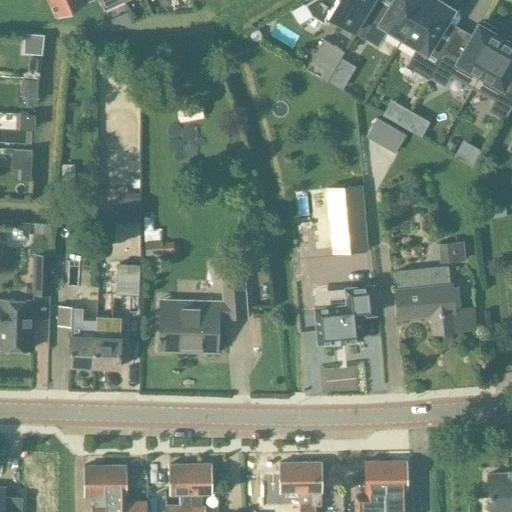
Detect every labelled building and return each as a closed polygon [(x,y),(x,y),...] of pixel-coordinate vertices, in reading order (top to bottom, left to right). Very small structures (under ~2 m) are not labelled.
[(86,0),(87,1),(89,0),(50,0),(57,13),(84,0),(86,0)] [(323,22),(328,14),(340,22),(354,30),(372,0),(310,0),(304,3),(312,15),(323,22)] [(387,28),(403,37),(425,0),(392,0),(388,7),(378,1),(359,33),(377,44),(387,28)] [(425,0),(403,37),(418,46),(407,65),(429,78),(430,76),(448,44),(448,43),(437,36),(453,8),(442,1),(443,0),(425,0)] [(448,44),(430,76),(445,84),(451,74),(473,86),(502,36),(497,33),(499,29),(483,21),(481,24),(478,23),(462,52),(448,44)] [(44,52),(45,33),(26,32),(25,51),(44,52)] [(502,36),(473,86),(495,99),(490,109),(505,118),(511,105),(511,80),(509,78),(511,72),(511,36),(509,35),(507,39),(502,36)] [(344,50),(324,38),(305,69),(326,81),(344,50)] [(340,58),(326,81),(339,89),(353,66),(340,58)] [(423,134),(430,117),(391,98),(383,115),(423,134)] [(396,129),(385,147),(394,152),(405,134),(396,129)] [(458,152),(472,158),(478,145),(464,138),(458,152)] [(75,162),(62,162),(62,178),(75,178),(75,162)] [(19,168),(19,178),(30,179),(30,168),(19,168)] [(360,185),(326,189),(332,251),(365,248),(366,248),(360,185)] [(506,195),(491,196),(492,206),(507,205),(506,195)] [(139,221),(139,197),(127,197),(126,221),(139,221)] [(253,201),(244,202),(246,211),(254,210),(253,201)] [(10,220),(10,238),(28,238),(28,220),(10,220)] [(161,239),(145,240),(145,254),(162,253),(162,252),(172,251),(172,241),(162,242),(161,239)] [(51,253),(33,252),(32,293),(50,294),(51,253)] [(140,264),(119,263),(118,293),(139,294),(140,264)] [(449,284),(447,266),(396,271),(398,289),(396,290),(398,316),(431,313),(433,331),(475,327),(473,309),(453,311),(451,284),(449,284)] [(248,318),(246,277),(220,279),(222,300),(220,301),(188,300),(188,303),(160,302),(158,349),(178,350),(178,346),(217,347),(218,318),(223,318),(223,319),(248,318)] [(315,306),(314,306),(314,308),(318,341),(317,341),(317,343),(319,343),(319,342),(335,341),(336,341),(336,339),(335,339),(335,335),(343,334),(343,338),(343,340),(343,341),(345,340),(344,340),(360,338),(360,339),(362,339),(362,337),(361,337),(359,315),(375,313),(372,284),(345,287),(346,304),(316,307),(315,307),(315,306)] [(34,300),(0,298),(0,347),(33,348),(34,300)] [(58,305),(57,326),(71,327),(69,364),(94,365),(95,335),(96,319),(84,319),(84,306),(58,305)] [(95,335),(94,365),(118,367),(120,336),(121,318),(97,316),(96,319),(95,335)] [(385,511),(384,460),(365,461),(366,491),(367,491),(367,495),(356,495),(355,511),(385,511)] [(404,460),(384,460),(385,511),(399,511),(399,499),(404,499),(404,483),(404,460)] [(320,461),(300,462),(301,506),(300,511),(315,511),(315,504),(321,504),(320,461)] [(263,474),(263,506),(301,506),(300,462),(279,462),(280,474),(263,474)] [(177,505),(167,505),(167,511),(190,511),(190,463),(170,463),(170,494),(179,494),(179,505),(177,505)] [(190,511),(204,511),(204,505),(202,505),(202,494),(210,494),(210,463),(190,463),(190,511)] [(104,511),(104,464),(84,465),(85,495),(93,495),(94,507),(91,507),(90,511),(104,511)] [(104,464),(104,511),(146,511),(147,501),(124,501),(124,495),(125,495),(125,464),(104,464)] [(509,472),(487,474),(489,511),(511,511),(511,470),(508,470),(509,472)] [(0,511),(19,511),(20,495),(4,494),(4,488),(0,487),(0,511)]
